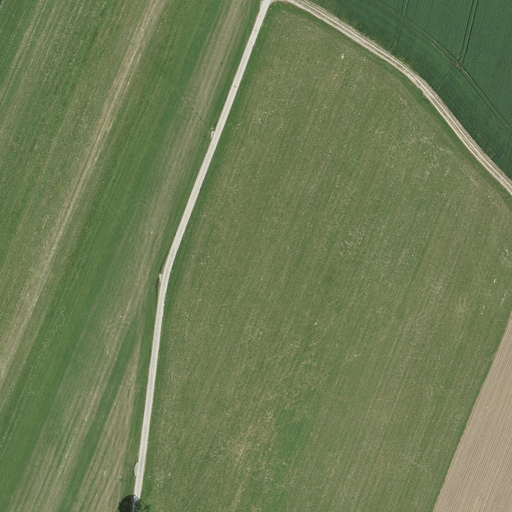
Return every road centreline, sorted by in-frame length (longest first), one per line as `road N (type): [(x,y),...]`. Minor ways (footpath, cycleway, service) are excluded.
road 1 (track): [(135,511),(175,250),(273,0)]
road 2 (track): [(290,0),(407,74),(511,190)]
